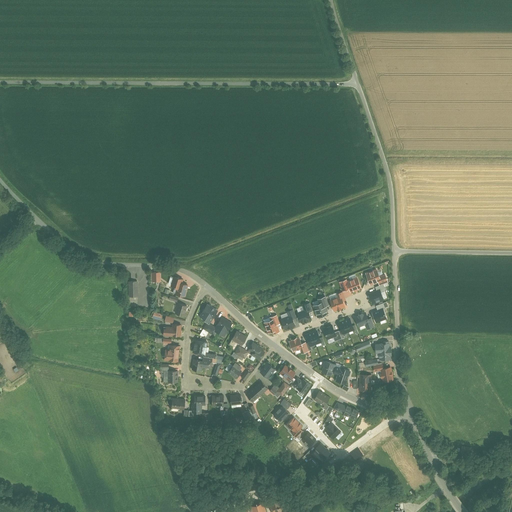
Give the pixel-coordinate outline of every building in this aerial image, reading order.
[(379,280),(380,283),(387,280),(385,273),(380,274),(377,267),(366,271),(370,283),(379,280)] [(183,279),(174,276),(172,285),(178,287),(179,282),(182,283),(183,279)] [(357,276),(347,279),(346,278),(340,281),(343,290),(349,287),(351,291),(362,287),(357,276)] [(138,280),(128,280),(129,296),(138,296),(138,280)] [(182,283),(179,282),(178,287),(176,293),(185,295),(186,290),(188,285),(182,283)] [(380,288),(369,292),(372,302),(384,298),(380,288)] [(338,292),(339,295),(330,298),(334,310),(346,306),(343,299),(345,298),(343,290),(338,292)] [(319,297),(320,302),(313,304),(317,316),(328,312),(325,305),(328,303),(325,295),(319,297)] [(312,318),(309,310),(311,310),(308,302),(303,303),(305,308),(297,311),(301,322),(312,318)] [(187,305),(179,303),(176,312),(184,315),(187,305)] [(211,305),(209,305),(207,304),(205,308),(204,308),(203,310),(203,311),(203,312),(201,314),(207,318),(205,321),(207,322),(209,323),(213,318),(217,310),(212,307),(212,306),(211,305)] [(383,307),(372,311),(376,321),(386,318),(383,307)] [(289,314),(281,317),(285,328),(295,325),(293,317),(295,316),(293,308),(288,310),(289,314)] [(371,317),(368,318),(366,310),(355,314),(359,326),(366,324),(367,327),(374,325),(371,317)] [(276,314),(271,316),(272,318),(264,321),(268,331),(278,328),(276,323),(279,322),(276,314)] [(226,319),(222,317),(217,325),(216,327),(215,329),(216,331),(220,333),(221,331),(225,334),(227,330),(232,323),(228,320),(226,319)] [(350,317),(344,318),(348,331),(354,329),(355,332),(358,331),(355,324),(353,325),(350,317)] [(343,332),(348,331),(344,318),(339,320),(341,329),(339,330),(342,337),(344,336),(343,332)] [(209,323),(207,322),(204,328),(209,331),(213,325),(209,323)] [(175,324),(173,323),(173,328),(165,327),(164,334),(172,335),(173,334),(180,334),(181,324),(177,324),(175,323),(175,324)] [(332,325),(324,328),(325,332),(327,338),(331,337),(336,335),(332,325)] [(209,331),(204,328),(200,334),(206,337),(206,336),(209,331)] [(247,337),(237,331),(232,339),(242,345),(247,337)] [(321,341),(317,331),(312,333),(316,343),(321,341)] [(316,343),(312,333),(306,335),(310,345),(316,343)] [(293,351),(301,348),(302,352),(308,350),(305,341),(302,342),(299,336),(289,339),(293,351)] [(207,341),(196,339),(196,340),(195,344),(194,343),(193,344),(193,346),(194,347),(194,351),(200,352),(205,353),(205,352),(207,341)] [(384,341),(383,342),(384,343),(379,343),(379,344),(376,344),(376,347),(376,352),(380,352),(380,359),(390,358),(390,354),(391,354),(391,347),(390,347),(389,343),(388,343),(388,342),(388,341),(384,341)] [(262,348),(253,342),(249,350),(253,352),(258,355),(261,350),(262,348)] [(180,345),(171,344),(170,349),(166,349),(165,358),(169,359),(178,360),(179,349),(180,349),(180,345)] [(244,349),(239,346),(236,352),(240,355),(244,349)] [(244,349),(240,355),(245,358),(248,352),(244,349)] [(258,355),(253,352),(252,355),(260,360),(264,352),(261,350),(258,355)] [(203,360),(194,358),(192,368),(201,370),(202,365),(206,366),(207,365),(211,366),(212,361),(212,357),(205,356),(204,356),(203,360)] [(335,364),(326,361),(325,362),(323,366),(324,366),(322,371),(331,374),(332,372),(331,372),(333,365),(335,366),(335,364)] [(275,369),(267,363),(261,372),(269,378),(272,374),(271,374),(275,369)] [(242,371),(234,365),(228,372),(233,375),(237,377),(242,371)] [(285,365),(280,372),(290,379),(295,372),(285,365)] [(335,366),(333,365),(331,372),(332,372),(341,375),(339,381),(345,383),(350,371),(335,366)] [(391,366),(382,366),(382,377),(391,377),(391,366)] [(178,370),(169,370),(169,367),(164,367),(164,381),(178,381),(178,374),(178,370)] [(247,370),(242,377),(245,380),(250,372),(247,370)] [(372,375),(361,374),(360,390),(370,390),(371,380),(372,380),(372,375)] [(289,380),(284,387),(287,389),(292,382),(289,380)] [(262,381),(254,387),(260,394),(268,388),(262,381)] [(254,387),(247,394),(253,401),(260,394),(254,387)] [(330,398),(319,391),(314,399),(325,406),(323,408),(327,410),(329,406),(326,404),(330,398)] [(241,394),(231,395),(231,404),(242,403),(241,394)] [(205,395),(195,395),(195,403),(192,403),(192,409),(189,409),(189,415),(193,415),(193,411),(201,411),(201,403),(205,403),(205,395)] [(219,395),(213,396),(213,395),(212,395),(212,404),(220,404),(224,404),(224,395),(219,395)] [(185,399),(173,398),(172,407),(173,407),(173,406),(180,406),(180,408),(185,408),(185,399)] [(309,398),(304,405),(307,407),(312,400),(309,398)] [(247,411),(243,412),(245,419),(253,416),(250,409),(247,411)] [(263,474),(244,480),(247,491),(266,485),(263,474)] [(241,484),(226,489),(228,496),(243,492),(241,484)] [(288,511),(285,499),(271,503),(273,511),(276,511),(283,510),(283,511),(288,511)] [(266,511),(263,502),(251,506),(252,511),(266,511)]
